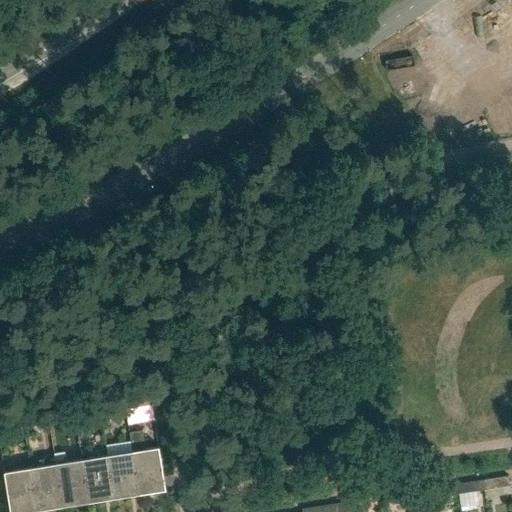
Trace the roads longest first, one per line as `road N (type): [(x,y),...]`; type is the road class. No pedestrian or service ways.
road 1 (tertiary): [(0,246),(212,133),(424,0)]
road 2 (tertiary): [(120,0),(0,81)]
